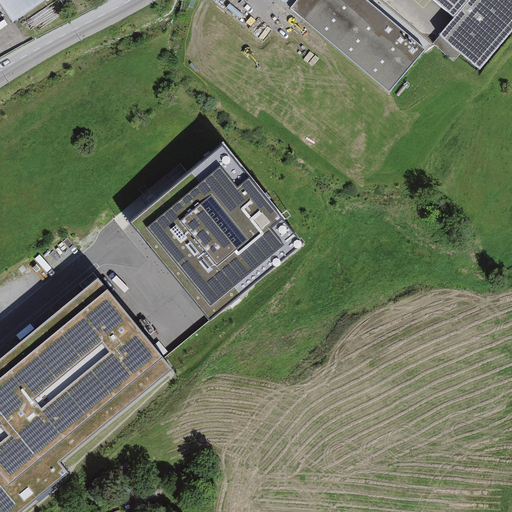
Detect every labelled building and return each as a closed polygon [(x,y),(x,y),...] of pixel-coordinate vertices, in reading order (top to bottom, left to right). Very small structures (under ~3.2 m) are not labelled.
[(0,0),(14,21),(45,0),(0,0)] [(357,0),(293,0),(283,13),(384,97),(421,53),(357,0)] [(511,30),(511,0),(425,0),(451,20),(436,39),(478,72),(511,30)] [(222,143),(130,219),(209,314),(301,238),(222,143)] [(170,365),(96,275),(0,354),(0,511),(13,511),(67,469),(58,457),(170,365)]
